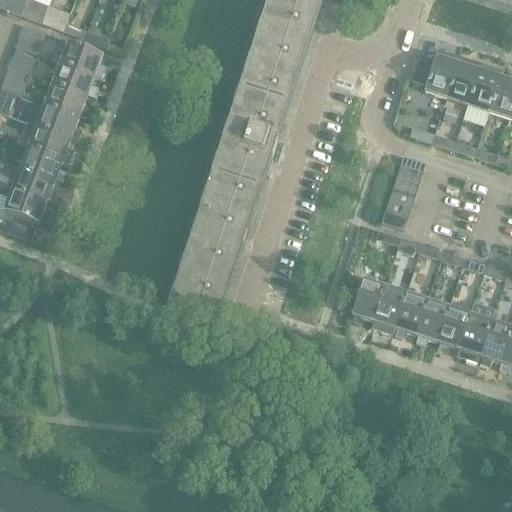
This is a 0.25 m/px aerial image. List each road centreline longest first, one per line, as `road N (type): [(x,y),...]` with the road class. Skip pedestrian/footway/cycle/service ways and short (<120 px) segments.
road 1 (residential): [(234,334),(332,49),(392,66)]
road 2 (residential): [(511,188),(377,136),(374,119),(392,66)]
